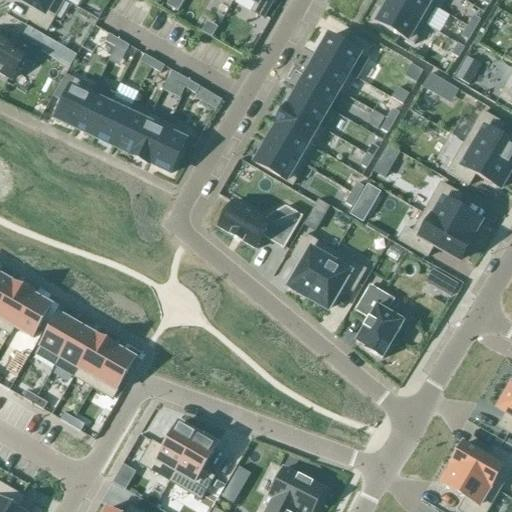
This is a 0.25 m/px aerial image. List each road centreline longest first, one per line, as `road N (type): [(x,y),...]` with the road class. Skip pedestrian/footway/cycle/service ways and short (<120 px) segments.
road 1 (residential): [(302,0),(172,224),(413,426)]
road 2 (residential): [(383,471),(137,386),(67,511)]
road 3 (residential): [(477,316),(413,426)]
